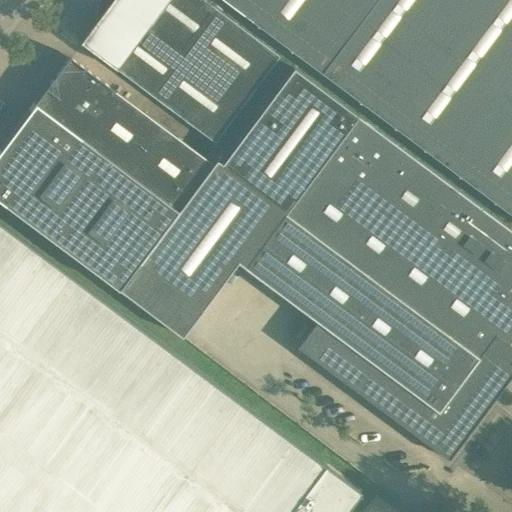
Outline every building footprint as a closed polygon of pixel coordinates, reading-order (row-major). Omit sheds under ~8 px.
[(203,0),(110,0),(79,42),(214,142),(278,56),(203,0)] [(511,0),(224,0),(511,214),(511,0)] [(48,85),(35,103),(174,206),(208,161),(112,90),(111,91),(69,59),(49,86),(48,85)] [(35,103),(0,148),(0,200),(181,336),(237,261),(316,320),(296,346),(314,359),(448,459),(495,395),(511,372),(511,345),(508,343),(511,338),(511,230),(293,67),(221,163),(215,159),(212,164),(208,161),(174,206),(35,103)] [(0,221),(0,511),(343,511),(359,491),(360,491),(360,490),(359,490),(359,489),(0,221)]
